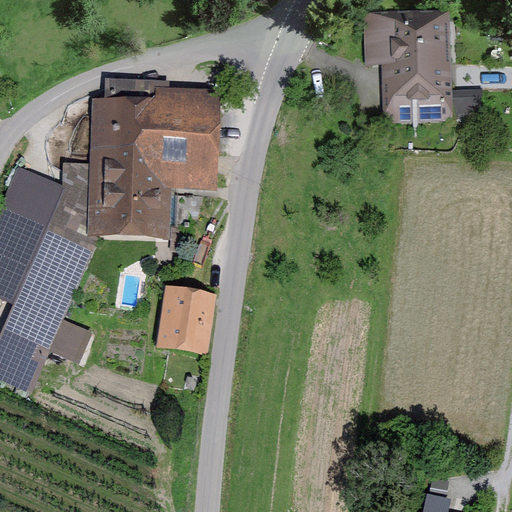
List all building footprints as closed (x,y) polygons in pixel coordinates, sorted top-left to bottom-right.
[(451,84),(448,81),(441,81),(439,19),(370,21),(371,61),(393,60),(395,120),(480,120),(479,95),(451,96),(451,84)] [(70,166),(67,187),(66,213),(65,216),(95,217),(94,232),(156,234),(157,210),(163,210),(163,193),(157,193),(158,185),(211,187),(214,100),(161,98),(162,87),(112,85),(111,112),(98,112),(96,166),(70,166)] [(0,297),(59,324),(95,239),(94,232),(95,217),(65,216),(66,213),(13,189),(0,217),(0,297)] [(176,196),(173,229),(200,231),(203,196),(176,196)] [(168,292),(159,348),(201,354),(208,304),(177,299),(178,294),(168,292)] [(425,511),(447,511),(449,504),(428,500),(425,511)]
